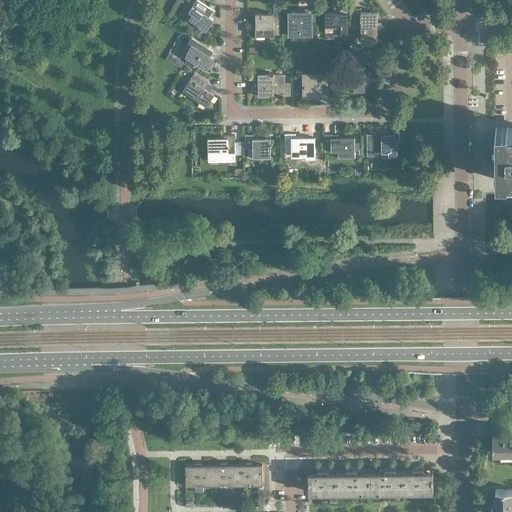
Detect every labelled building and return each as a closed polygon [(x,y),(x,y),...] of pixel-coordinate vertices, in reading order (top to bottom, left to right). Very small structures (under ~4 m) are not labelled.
[(209,16),(213,11),(200,2),(196,7),(189,19),(206,30),(214,19),(209,16)] [(382,27),(379,23),(378,23),(377,12),(361,12),(361,8),(354,8),(354,26),(361,24),(361,38),(367,38),(367,40),(378,40),(378,31),(382,27)] [(310,28),(309,9),(303,9),(303,12),(290,13),(290,36),(299,36),(299,34),(303,34),(303,28),(310,28)] [(348,27),(347,9),(341,9),(341,12),(325,12),(325,27),(348,27)] [(280,35),(280,17),(274,17),(274,13),(256,13),(256,35),(280,35)] [(214,58),(204,51),(207,46),(197,39),(194,45),(195,46),(188,57),(207,69),(214,58)] [(183,66),(186,60),(170,52),(167,58),(183,66)] [(371,79),(371,72),(365,72),(365,61),(354,61),(354,72),(339,72),(339,88),(354,88),(354,91),(365,91),(365,88),(371,88),(371,82),(369,82),(369,79),(371,79)] [(210,91),(211,85),(211,84),(194,73),(183,90),(207,106),(214,94),(210,91)] [(290,95),(290,83),(284,83),(284,74),(273,75),(273,73),(258,73),(258,95),(274,95),(274,92),(284,92),(284,95),(290,95)] [(320,95),(320,80),(320,74),(304,74),(304,86),(303,86),(303,93),(304,93),(304,95),(320,95)] [(511,129),(508,129),(508,127),(495,127),(496,179),(508,179),(508,177),(511,176),(511,129)] [(397,155),(397,140),(399,140),(399,133),(399,132),(399,131),(398,131),(398,130),(397,130),(396,130),(395,130),(395,131),(394,131),(394,132),(394,133),(367,134),(367,156),(397,155)] [(305,154),(305,137),(296,137),(296,133),(285,133),(285,145),(291,144),(292,155),(305,154)] [(315,156),(315,133),(309,133),(309,137),(305,137),(305,154),(308,154),(308,156),(315,156)] [(355,155),(355,137),(354,137),(338,137),(338,134),(331,134),(331,151),(332,151),(331,150),(338,150),(339,156),(348,156),(356,156),(356,155),(355,155)] [(271,157),(270,138),(253,138),(253,135),(245,135),(245,148),(253,148),(253,157),(271,157)] [(228,138),(227,138),(209,139),(209,153),(228,152),(228,138)] [(511,451),(511,431),(510,432),(510,433),(493,434),(493,452),(511,451)] [(212,485),(212,464),(186,465),(186,485),(195,485),(195,483),(203,483),(203,485),(212,485)] [(263,484),(262,464),(212,464),(212,485),(220,485),(220,483),(228,483),(228,485),(246,485),(246,483),(253,483),(253,484),(263,484)] [(371,491),(371,470),(363,470),(363,467),(346,468),(346,470),(337,470),(338,491),(371,491)] [(404,491),(404,469),(396,470),(396,467),(384,467),(379,467),(379,470),(371,470),(371,491),(404,491)] [(433,490),(433,469),(424,469),(424,467),(423,467),(413,467),(413,469),(404,469),(404,491),(433,490)] [(338,491),(337,470),(329,470),(329,468),(318,468),(318,470),(309,471),(309,492),(338,491)] [(511,511),(511,488),(495,489),(495,511),(511,511)]
